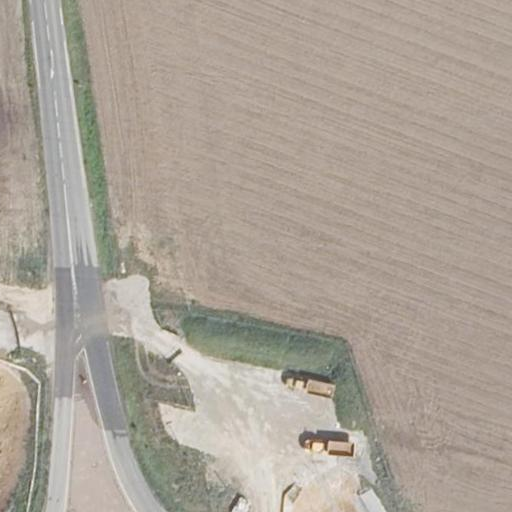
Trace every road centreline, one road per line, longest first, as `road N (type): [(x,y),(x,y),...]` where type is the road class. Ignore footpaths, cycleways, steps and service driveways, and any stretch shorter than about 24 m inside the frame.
road 1 (tertiary): [(75,289),(43,0)]
road 2 (tertiary): [(153,511),(127,465),(75,289)]
road 3 (tertiary): [(75,289),(51,511)]
